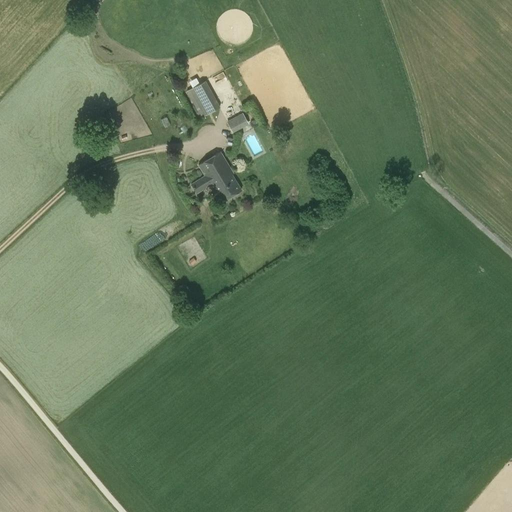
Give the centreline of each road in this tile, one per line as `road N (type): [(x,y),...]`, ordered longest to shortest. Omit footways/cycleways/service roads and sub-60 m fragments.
road 1 (unknown): [(0,247),(100,163),(218,137)]
road 2 (unclassified): [(0,365),(124,511)]
